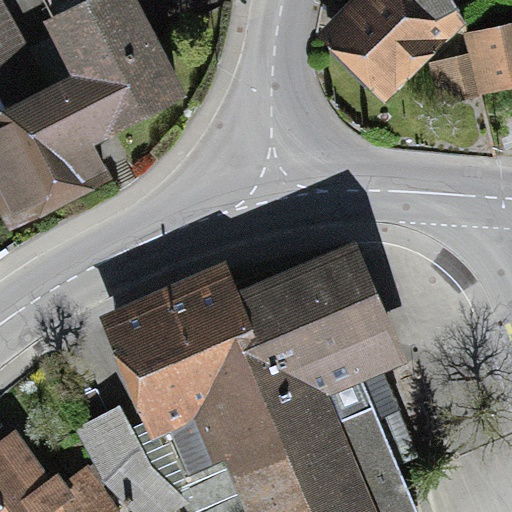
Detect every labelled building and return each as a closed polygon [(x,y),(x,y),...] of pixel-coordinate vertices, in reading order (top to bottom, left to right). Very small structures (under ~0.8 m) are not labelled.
[(0,5),(0,177),(16,208),(102,163),(88,136),(176,90),(129,0),(42,0),(81,74),(59,86),(62,93),(28,111),(3,63),(24,51),(0,5)] [(434,51),(462,22),(449,0),(367,0),(334,34),(385,84),(425,43),(434,51)] [(511,23),(468,34),(481,89),(511,82),(511,23)] [(390,355),(347,253),(240,297),(228,268),(116,314),(183,473),(232,453),(256,511),(411,511),(391,465),(393,464),(390,457),(390,448),(399,440),(397,436),(367,365),(390,355)] [(47,480),(14,433),(0,443),(0,511),(39,511),(47,507),(50,511),(110,511),(81,470),(61,484),(55,475),(47,480)]
